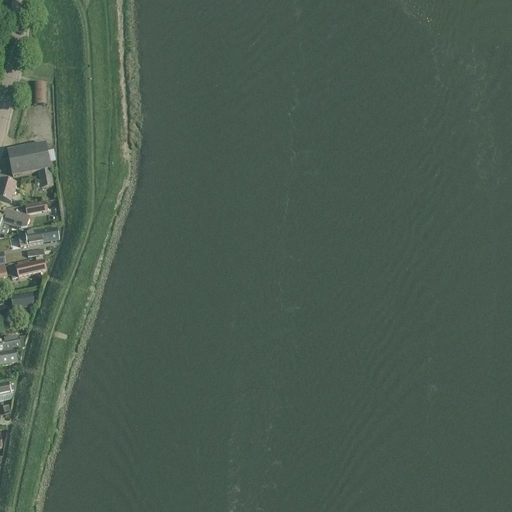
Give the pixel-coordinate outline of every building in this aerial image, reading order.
[(47,106),(47,84),(32,84),(32,106),(47,106)] [(53,187),(50,171),(45,145),(8,152),(13,177),(38,173),(42,189),(53,187)] [(0,201),(11,205),(17,187),(1,183),(0,185),(0,201)] [(43,204),(22,207),(24,215),(44,212),(43,207),(43,204)] [(30,220),(14,215),(13,218),(5,215),(3,221),(0,219),(0,236),(1,237),(3,226),(22,232),(26,231),(30,220)] [(20,248),(59,242),(57,230),(25,236),(19,237),(20,248)] [(16,268),(10,270),(12,281),(46,273),(44,262),(43,258),(35,259),(36,264),(30,265),(29,261),(17,264),(18,268),(16,268)] [(13,309),(34,306),(32,295),(12,298),(13,309)] [(3,342),(2,342),(4,353),(5,353),(21,350),(21,349),(24,348),(25,338),(19,339),(3,342)] [(0,367),(18,364),(16,352),(0,355),(0,367)] [(0,397),(6,396),(14,394),(16,383),(15,383),(9,385),(9,384),(0,385),(0,397)]
